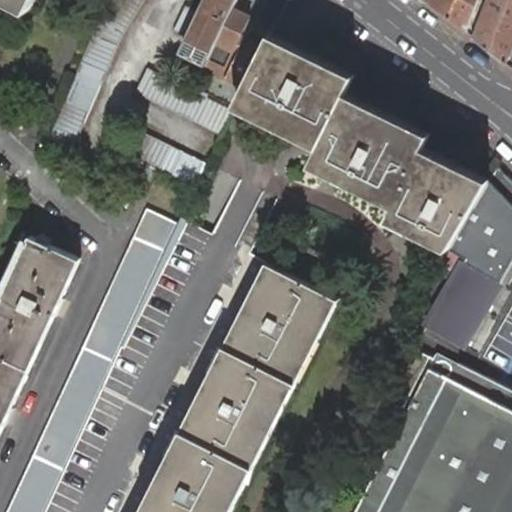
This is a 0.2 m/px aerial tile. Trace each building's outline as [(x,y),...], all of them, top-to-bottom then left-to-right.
[(32,8),(36,1),(33,0),(18,0),(18,1),(32,8)] [(111,0),(102,16),(97,24),(98,24),(95,31),(81,62),(97,69),(106,73),(123,36),(144,0),(111,0)] [(241,0),(205,0),(200,11),(188,36),(183,46),(212,61),(213,58),(237,9),(241,0)] [(426,0),(449,19),(457,0),(426,0)] [(511,49),(511,0),(487,0),(473,37),(506,64),(511,49)] [(188,36),(200,11),(187,5),(175,30),(188,36)] [(230,78),(246,86),(272,35),(255,26),(249,38),(245,36),(255,17),(237,9),(213,58),(235,69),(230,78)] [(255,26),(272,35),(273,31),(273,30),(273,29),(257,21),(255,26)] [(273,31),(272,35),(299,48),(320,59),(355,77),(356,73),(302,46),(298,43),(273,31)] [(246,86),(241,98),(268,111),(298,127),(303,116),(329,129),(346,94),(348,91),(355,77),(320,59),(299,48),(272,35),(246,86)] [(208,68),(230,78),(235,69),(213,58),(212,61),(208,68)] [(81,62),(68,94),(43,151),(68,162),(106,73),(81,62)] [(137,94),(222,136),(232,115),(234,111),(197,93),(192,91),(183,86),(166,78),(149,70),(137,94)] [(348,91),(346,94),(375,108),(404,123),(430,136),(432,133),(363,98),(348,91)] [(323,140),(320,145),(315,156),(343,171),(373,186),(379,174),(404,187),(423,149),(425,146),(430,136),(404,123),(375,108),(346,94),(329,129),(303,116),(298,127),(323,140)] [(241,98),(238,103),(261,115),(265,117),(320,145),(323,140),(298,127),(268,111),(241,98)] [(159,171),(196,189),(208,164),(147,135),(135,159),(134,159),(121,184),(146,196),(159,171)] [(489,181),(490,178),(477,171),(468,167),(451,159),(437,152),(425,146),(423,149),(489,181)] [(478,200),(489,181),(423,149),(404,187),(379,174),(373,186),(399,199),(396,204),(392,212),(392,213),(417,225),(453,243),(456,238),(478,200)] [(399,199),(373,186),(343,171),(315,157),(312,163),(396,204),(399,199)] [(428,324),(463,344),(511,258),(511,200),(490,178),(489,181),(478,200),(456,238),(453,243),(450,249),(466,258),(428,324)] [(179,222),(148,207),(8,511),(45,511),(122,346),(179,222)] [(450,249),(453,243),(417,225),(392,213),(389,219),(401,225),(414,231),(450,249)] [(182,217),(179,222),(122,346),(45,511),(141,511),(184,428),(227,345),(269,261),(266,260),(259,255),(256,255),(251,252),(237,245),(214,233),(190,221),(186,219),(182,217)] [(39,238),(50,244),(53,239),(41,233),(39,238)] [(0,436),(5,425),(13,408),(17,399),(19,396),(56,315),(63,298),(67,290),(69,286),(82,258),(50,244),(39,238),(32,235),(30,239),(0,304),(0,436)] [(0,304),(30,239),(25,238),(0,291),(0,304)] [(272,263),(269,261),(227,345),(230,346),(272,263)] [(330,292),(272,263),(230,346),(288,376),(293,367),(298,368),(331,304),(325,302),(330,292)] [(293,367),(288,376),(298,381),(304,371),(336,307),(341,298),(330,292),(325,302),(331,304),(298,368),(293,367)] [(230,346),(227,345),(184,428),(187,431),(230,346)] [(288,376),(230,346),(187,431),(246,460),(251,450),(256,453),(288,388),(283,386),(288,376)] [(379,407),(400,418),(431,357),(410,346),(406,354),(391,383),(379,407)] [(511,511),(511,390),(436,354),(434,357),(431,363),(402,419),(355,511),(511,511)] [(298,381),(288,376),(283,386),(288,388),(256,453),(251,450),(246,460),(256,465),(261,455),(294,391),(298,381)] [(145,511),(187,431),(184,428),(141,511),(145,511)] [(246,460),(187,431),(145,511),(225,511),(246,472),(241,470),(246,460)] [(232,511),(251,475),(256,465),(246,460),(241,470),(246,472),(225,511),(232,511)]
